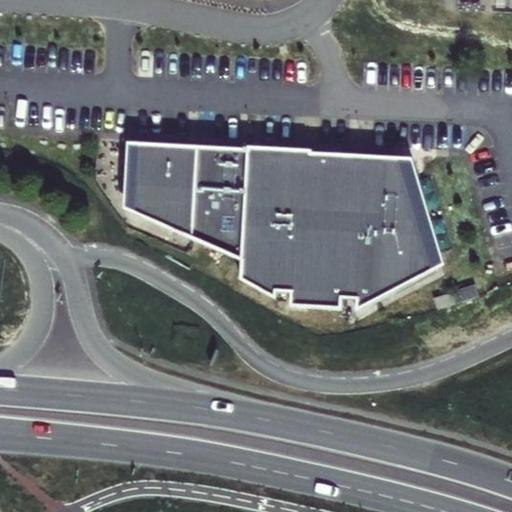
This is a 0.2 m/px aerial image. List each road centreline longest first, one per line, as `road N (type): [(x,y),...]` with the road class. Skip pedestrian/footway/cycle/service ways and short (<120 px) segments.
road 1 (unclassified): [(65,259),(132,266),(196,302),(270,370),(325,385),(419,376),(511,338)]
road 2 (primary): [(0,435),(253,466),(444,511)]
road 3 (primary): [(511,481),(372,441),(213,412)]
road 4 (residential): [(66,0),(253,27),(288,20),(323,0)]
road 5 (residential): [(213,412),(186,390),(121,367),(101,351),(65,259)]
road 6 (primary): [(213,412),(0,392)]
road 7 (residential): [(35,259),(45,287),(39,329),(0,369)]
